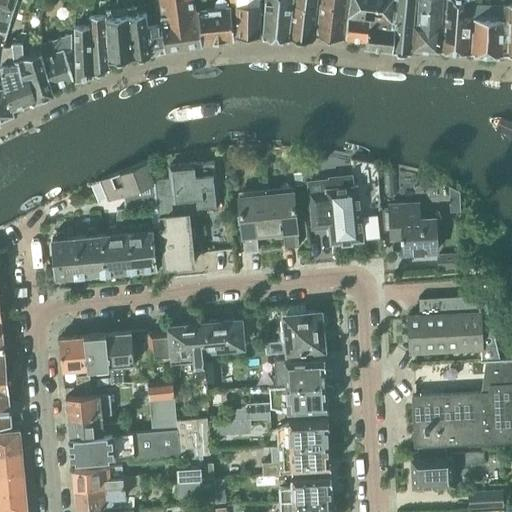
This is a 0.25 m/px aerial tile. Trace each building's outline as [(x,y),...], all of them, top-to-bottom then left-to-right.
[(0,0),(0,19),(10,22),(17,0),(0,0)] [(152,52),(166,48),(159,0),(154,0),(155,3),(156,2),(157,11),(158,23),(148,26),(152,52)] [(159,0),(166,48),(203,43),(202,41),(197,10),(195,10),(193,0),(159,0)] [(216,8),(197,10),(202,41),(234,38),(234,35),(231,7),(229,7),(229,4),(227,1),(225,0),(218,0),(217,1),(215,5),(216,8)] [(236,0),(236,35),(260,35),(261,0),(236,0)] [(289,38),(293,0),(265,0),(264,35),(289,38)] [(293,0),(289,38),(313,40),(317,0),(293,0)] [(350,14),(351,0),(321,0),(318,35),(345,39),(345,38),(346,38),(350,14)] [(393,49),(398,0),(351,0),(350,14),(370,16),(367,41),(366,46),(393,49)] [(411,48),(415,0),(398,0),(393,49),(394,49),(393,50),(411,51),(411,48)] [(415,0),(411,48),(439,50),(442,19),(443,1),(442,0),(415,0)] [(442,0),(443,1),(442,19),(439,50),(469,52),(473,0),(442,0)] [(109,58),(108,34),(107,34),(106,14),(106,1),(100,1),(99,14),(91,15),(92,73),(93,74),(93,73),(109,67),(109,58)] [(474,3),(469,52),(503,55),(504,19),(505,5),(474,3)] [(128,7),(134,54),(152,52),(148,26),(158,23),(157,11),(146,12),(146,5),(128,7)] [(107,17),(108,34),(109,58),(134,54),(128,7),(106,10),(107,17)] [(77,78),(93,74),(92,73),(91,15),(91,13),(86,13),(87,25),(75,25),(77,78)] [(350,14),(346,38),(367,41),(370,16),(350,14)] [(52,87),(42,51),(24,55),(23,40),(26,32),(22,31),(17,39),(13,41),(14,61),(19,60),(22,74),(27,72),(36,100),(37,99),(54,93),(52,87)] [(42,51),(52,87),(73,79),(65,51),(72,48),(72,34),(41,44),(42,51)] [(4,82),(12,108),(31,101),(31,102),(36,100),(27,72),(22,74),(19,60),(14,61),(13,41),(11,45),(3,45),(1,63),(3,79),(4,82)] [(0,117),(13,112),(12,108),(4,82),(0,82),(0,117)] [(146,161),(101,179),(109,200),(124,194),(127,209),(157,206),(154,179),(153,179),(146,161)] [(158,217),(188,214),(187,208),(219,205),(215,161),(169,166),(171,177),(154,179),(157,206),(158,217)] [(329,178),(308,180),(313,229),(329,227),(331,244),(364,240),(364,238),(380,237),(378,214),(362,216),(359,184),(355,185),(353,173),(329,177),(329,178)] [(294,190),(268,193),(271,232),(283,231),(285,247),(299,246),(294,190)] [(239,196),(245,251),(259,250),(257,234),(271,232),(268,193),(239,196)] [(460,202),(450,202),(451,211),(461,211),(460,202)] [(404,239),(404,251),(437,249),(436,219),(420,220),(419,203),(390,205),(392,236),(402,236),(402,239),(404,239)] [(188,214),(158,217),(163,265),(193,263),(188,214)] [(129,230),(133,268),(157,266),(153,227),(150,228),(150,227),(148,222),(148,221),(141,222),(140,228),(140,229),(129,230)] [(133,268),(129,230),(119,231),(119,230),(116,225),(116,224),(109,225),(110,225),(108,231),(108,232),(103,232),(107,271),(133,268)] [(107,271),(103,232),(97,233),(95,227),(94,227),(88,227),(88,228),(86,234),(77,235),(80,274),(107,271)] [(56,276),(80,274),(77,235),(66,236),(63,230),(56,230),(57,231),(55,237),(52,237),(56,276)] [(463,267),(462,253),(438,254),(439,268),(463,267)] [(411,351),(482,347),(483,358),(500,358),(487,302),(482,302),(482,301),(480,301),(480,295),(420,299),(421,314),(409,315),(411,351)] [(286,334),(322,330),(322,325),(324,323),(323,316),(321,314),(320,311),(285,315),(286,334)] [(208,322),(201,323),(204,349),(243,345),(241,319),(219,321),(217,319),(210,320),(208,322)] [(168,326),(168,330),(171,357),(171,363),(194,361),(195,365),(204,364),(203,357),(205,357),(204,349),(201,323),(190,324),(188,322),(181,322),(179,325),(168,326)] [(132,330),(107,332),(110,366),(111,366),(113,382),(124,382),(122,365),(134,364),(132,330)] [(151,360),(171,357),(168,330),(148,332),(151,360)] [(322,330),(286,334),(288,352),(324,349),(322,330)] [(110,366),(107,332),(86,334),(88,368),(110,366)] [(88,368),(86,334),(60,336),(62,370),(88,368)] [(278,343),(265,344),(266,353),(279,353),(278,343)] [(265,344),(253,345),(253,355),(262,355),(262,354),(266,353),(265,344)] [(419,458),(446,456),(446,443),(511,438),(511,356),(500,358),(483,358),(483,359),(482,359),(482,360),(489,360),(484,391),(413,395),(415,444),(419,444),(419,458)] [(286,385),(326,383),(326,382),(332,379),(332,370),(325,370),(325,369),(325,357),(285,359),(284,359),(284,362),(286,385)] [(221,358),(205,360),(207,382),(223,381),(221,358)] [(89,374),(75,376),(76,386),(90,385),(89,374)] [(8,377),(0,377),(0,400),(10,399),(8,377)] [(132,430),(69,436),(72,460),(130,454),(130,458),(180,453),(178,426),(174,380),(148,382),(152,428),(132,430)] [(286,385),(269,387),(271,406),(288,411),(328,409),(327,396),(333,395),(333,386),(326,384),(326,383),(286,385)] [(111,392),(65,396),(67,416),(103,414),(112,413),(111,392)] [(0,400),(0,423),(12,422),(10,399),(0,400)] [(247,402),(237,410),(237,418),(238,420),(250,420),(271,419),(270,401),(247,402)] [(103,414),(67,416),(69,436),(132,430),(131,420),(104,422),(103,414)] [(208,416),(178,426),(180,453),(210,451),(209,434),(208,419),(208,416)] [(237,418),(208,419),(209,434),(252,432),(251,420),(238,420),(237,418)] [(277,427),(278,446),(329,444),(329,419),(289,420),(277,427)] [(0,452),(23,450),(20,428),(0,429),(0,452)] [(329,444),(278,446),(279,461),(263,462),(263,474),(280,473),(280,469),(331,467),(330,458),(329,444)] [(23,450),(0,452),(0,472),(24,470),(23,450)] [(451,456),(446,456),(419,458),(413,458),(414,483),(453,481),(451,456)] [(121,463),(72,468),(74,488),(124,483),(139,482),(138,474),(123,475),(121,463)] [(200,464),(177,465),(178,478),(200,476),(200,464)] [(0,472),(0,493),(26,491),(24,470),(0,472)] [(292,487),(280,487),(281,501),(332,498),(331,483),(332,483),(331,474),(291,477),(292,487)] [(178,493),(201,492),(200,476),(178,478),(178,493)] [(225,478),(214,478),(216,503),(227,502),(225,478)] [(124,483),(74,488),(76,507),(113,504),(121,504),(120,495),(125,494),(125,492),(140,491),(139,482),(124,483)] [(505,489),(470,491),(471,508),(506,506),(505,489)] [(0,493),(0,511),(13,511),(28,511),(26,491),(0,493)] [(333,511),(332,498),(281,501),(281,511),(333,511)]
